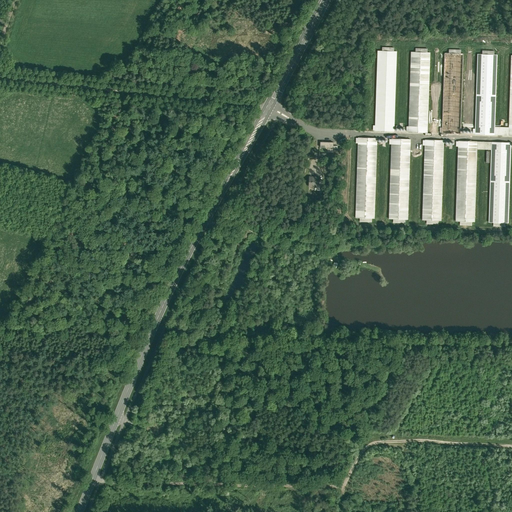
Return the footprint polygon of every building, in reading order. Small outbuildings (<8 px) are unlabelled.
[(396,47),(377,47),(374,121),(372,121),(372,127),(394,128),(396,47)] [(430,48),(410,47),(407,122),(406,122),(405,128),(427,128),(430,48)] [(464,50),(444,49),(441,123),(440,123),(439,129),(461,130),(464,50)] [(496,50),(477,50),(474,124),(472,124),(472,130),(494,130),(496,50)] [(358,138),(355,215),(374,215),(377,134),(356,134),(356,138),(358,138)] [(391,139),(388,215),(407,216),(410,135),(389,134),(389,139),(391,139)] [(424,140),(422,217),(441,217),(443,136),(422,136),(422,140),(424,140)] [(457,141),(455,218),(474,219),(477,138),(456,137),(456,141),(457,141)] [(491,143),(488,219),(507,220),(510,139),(489,138),(489,143),(491,143)] [(319,177),(310,177),(310,188),(319,188),(319,181),(319,177)]
